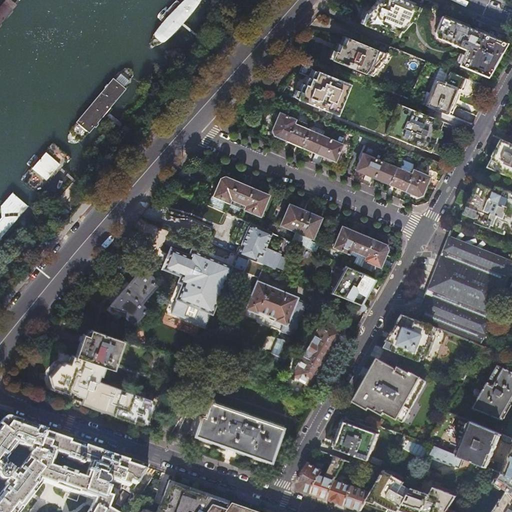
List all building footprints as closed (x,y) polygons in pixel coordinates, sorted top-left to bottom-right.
[(412,20),(418,5),(406,0),(375,0),(370,7),(366,12),(361,21),(394,36),(397,29),(400,29),(410,19),(412,20)] [(462,24),(441,15),(434,31),(435,35),(466,48),(459,63),(486,75),(497,56),(505,42),(462,24)] [(386,52),(346,35),(342,43),(340,42),(337,50),(334,48),(330,57),(368,73),(372,65),(375,66),(378,59),(380,60),(384,52),(385,53),(386,52)] [(432,74),(437,65),(426,60),(418,75),(415,82),(407,97),(413,100),(418,89),(422,90),(429,75),(432,74)] [(335,113),(348,82),(315,68),(312,76),(309,75),(306,83),(304,82),(301,89),(298,88),(295,97),(335,113)] [(67,134),(67,143),(72,146),(80,144),(131,80),(132,76),(131,73),(127,71),(121,70),(73,124),(67,134)] [(425,104),(447,113),(452,101),(458,87),(435,78),(425,104)] [(441,119),(396,101),(384,132),(428,149),(431,143),(433,144),(437,135),(441,125),(439,124),(441,119)] [(293,122),(295,119),(279,112),(275,120),(271,129),(273,134),(291,142),(315,152),(328,157),(335,160),(342,143),(293,122)] [(511,142),(502,139),(498,148),(493,157),(494,157),(491,161),(488,167),(511,177),(511,142)] [(48,148),(23,177),(44,196),(74,163),(73,157),(67,155),(61,155),(59,155),(58,151),(53,148),(48,148)] [(397,166),(363,151),(355,169),(359,170),(367,174),(379,179),(391,184),(411,192),(417,195),(421,194),(429,175),(413,168),(413,163),(401,158),(397,166)] [(215,189),(208,204),(223,211),(228,202),(259,215),(268,194),(260,191),(243,184),(228,177),(221,174),(215,189)] [(511,195),(495,189),(479,183),(473,198),(466,214),(484,222),(487,223),(487,224),(488,225),(487,226),(494,229),(495,226),(500,228),(511,232),(511,195)] [(511,190),(497,185),(495,189),(511,195),(511,190)] [(17,189),(0,208),(0,242),(34,204),(17,189)] [(466,214),(473,198),(471,198),(468,204),(464,214),(466,214)] [(295,230),(290,240),(315,251),(319,241),(312,237),(321,217),(315,214),(296,206),(289,203),(280,224),(295,230)] [(260,254),(270,232),(249,222),(248,224),(243,222),(238,233),(235,242),(240,244),(239,245),(260,254)] [(355,256),(352,265),(373,275),(377,265),(379,266),(382,259),(387,249),(385,244),(380,242),(365,236),(348,228),(342,226),(332,246),(331,249),(339,253),(335,261),(342,264),(347,253),(355,256)] [(511,249),(508,260),(449,236),(432,276),(415,318),(434,326),(480,345),(508,275),(511,277),(511,249)] [(219,280),(225,264),(189,249),(185,257),(182,265),(188,267),(184,278),(210,288),(214,278),(219,280)] [(263,264),(261,263),(232,252),(227,265),(258,277),(263,264)] [(263,264),(281,271),(285,263),(264,255),(261,263),(263,264)] [(368,286),(373,278),(344,265),(330,291),(359,302),(363,296),(368,286)] [(147,276),(141,271),(139,274),(137,273),(128,284),(115,298),(111,304),(134,323),(147,308),(141,303),(157,285),(153,281),(153,279),(153,278),(153,277),(152,276),(151,275),(150,275),(149,275),(148,276),(147,276)] [(307,301),(256,280),(242,316),(278,331),(264,365),(281,372),(295,338),(292,337),(307,301)] [(511,303),(511,298),(506,296),(503,303),(509,306),(511,305),(511,303)] [(390,340),(386,348),(388,348),(418,360),(421,352),(423,353),(434,326),(415,318),(404,314),(394,331),(395,332),(392,337),(391,341),(390,340)] [(231,331),(260,342),(265,328),(236,317),(231,331)] [(343,330),(323,318),(294,370),(295,370),(292,375),(311,386),(314,381),(315,382),(320,373),(327,360),(332,352),(331,352),(338,340),(343,330)] [(123,340),(90,328),(85,342),(80,341),(75,355),(104,365),(114,369),(123,340)] [(104,365),(75,355),(72,363),(63,360),(57,368),(51,375),(53,384),(83,394),(81,401),(116,414),(142,423),(151,399),(97,380),(99,374),(101,375),(104,365)] [(385,411),(401,420),(425,379),(411,371),(410,373),(399,367),(398,369),(379,359),(375,366),(367,380),(359,394),(355,400),(368,408),(369,406),(383,414),(385,411)] [(474,407),(501,420),(511,400),(511,370),(498,365),(474,407)] [(282,427),(210,401),(205,415),(202,414),(202,415),(200,415),(199,417),(201,418),(195,434),(212,439),(254,454),(270,460),(282,427)] [(446,409),(427,443),(434,446),(434,445),(462,457),(463,457),(499,472),(511,477),(511,447),(505,464),(490,457),(500,432),(446,409)] [(123,500),(125,501),(145,466),(130,461),(103,451),(83,444),(69,439),(55,434),(45,431),(45,430),(7,416),(4,417),(2,419),(0,421),(0,465),(1,464),(16,444),(33,450),(55,452),(64,455),(63,457),(77,462),(77,463),(84,465),(85,463),(88,464),(108,479),(123,484),(121,488),(128,491),(123,500)] [(337,442),(335,448),(368,460),(378,433),(345,422),(342,429),(337,442)] [(434,445),(434,446),(429,455),(457,466),(458,466),(462,457),(434,445)] [(113,511),(107,508),(112,495),(108,493),(110,487),(105,486),(106,485),(107,484),(108,483),(108,482),(109,480),(108,479),(88,464),(83,478),(73,475),(74,473),(59,468),(59,470),(49,467),(55,452),(33,450),(32,452),(31,452),(31,453),(30,453),(29,454),(29,455),(29,456),(29,457),(27,457),(14,474),(10,471),(12,469),(7,465),(5,467),(1,464),(0,465),(0,478),(1,479),(2,479),(3,479),(4,479),(5,479),(9,482),(0,492),(0,511),(17,511),(39,484),(41,481),(93,499),(91,504),(89,508),(87,511),(86,511),(113,511)] [(314,485),(311,493),(320,496),(328,499),(335,480),(345,459),(338,457),(328,478),(320,475),(314,485)] [(323,471),(309,463),(304,470),(298,482),(300,489),(306,491),(311,493),(314,485),(320,475),(323,471)] [(383,472),(382,473),(375,485),(369,496),(382,503),(398,511),(410,491),(409,490),(408,489),(408,488),(407,488),(406,488),(405,488),(403,487),(404,484),(383,472)] [(511,511),(511,477),(499,472),(493,482),(507,490),(501,499),(500,499),(493,511),(494,511),(511,511)] [(351,486),(335,480),(328,499),(336,502),(345,505),(351,486)] [(362,489),(351,486),(345,505),(353,508),(361,510),(369,496),(375,485),(370,483),(368,487),(364,486),(362,489)] [(414,483),(410,491),(398,511),(412,511),(420,498),(426,497),(431,500),(439,486),(435,484),(430,492),(414,483)] [(221,511),(228,504),(198,494),(169,484),(162,506),(158,504),(155,511),(221,511)] [(441,510),(447,501),(440,497),(444,489),(439,486),(431,500),(437,503),(435,506),(441,510)] [(432,511),(435,506),(437,503),(431,500),(426,497),(420,498),(412,511),(432,511)] [(452,511),(445,509),(446,508),(447,507),(448,506),(448,504),(447,502),(447,501),(441,510),(435,506),(432,511),(452,511)] [(228,504),(221,511),(253,511),(242,508),(235,506),(228,503),(228,504)]
